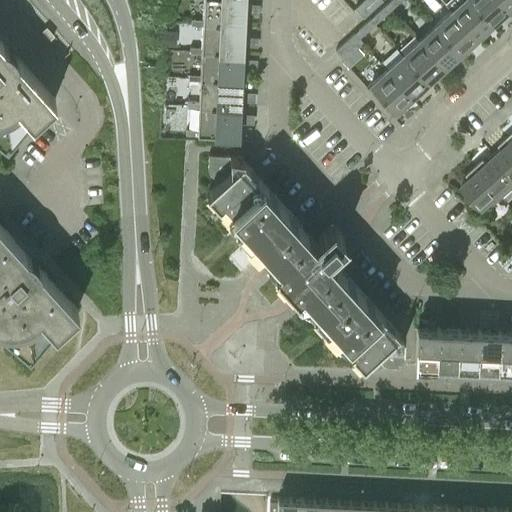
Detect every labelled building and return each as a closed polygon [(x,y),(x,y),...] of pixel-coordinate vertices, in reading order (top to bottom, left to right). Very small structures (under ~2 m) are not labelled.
[(190,25),(202,25),(202,22),(243,24),(243,12),(238,11),(238,0),(202,0),(202,19),(191,19),(190,25)] [(362,0),(354,7),(363,17),(381,0),(362,0)] [(389,0),(386,3),(390,8),(399,0),(389,0)] [(493,25),(470,0),(448,0),(445,4),(450,10),(477,40),(493,25)] [(499,0),(470,0),(493,25),(509,11),(499,0)] [(511,8),(511,0),(499,0),(509,11),(511,8)] [(390,8),(386,3),(374,14),(378,19),(390,8)] [(450,10),(434,24),(461,54),(477,40),(450,10)] [(370,18),(357,29),(362,34),(374,23),(370,18)] [(241,51),(243,24),(202,22),(202,25),(201,47),(189,47),(189,52),(200,53),(200,50),(241,51)] [(461,54),(434,24),(418,39),(445,69),(461,54)] [(174,30),(162,30),(162,44),(173,45),(174,30)] [(363,42),(354,32),(335,50),(343,59),(363,42)] [(0,136),(6,141),(28,115),(32,119),(55,98),(18,58),(2,40),(0,38),(0,136)] [(418,39),(402,53),(429,83),(445,69),(418,39)] [(188,80),(199,80),(199,77),(240,79),(241,51),(200,50),(200,53),(199,75),(188,74),(188,80)] [(402,53),(386,68),(413,98),(429,83),(402,53)] [(397,113),(413,98),(386,68),(369,83),(371,84),(368,86),(379,98),(382,96),(397,113)] [(239,106),(240,79),(199,77),(199,80),(198,102),(187,102),(186,108),(198,108),(198,105),(239,106)] [(198,105),(198,108),(197,130),(185,129),(185,135),(197,135),(197,133),(237,135),(239,106),(198,105)] [(511,141),(507,135),(498,143),(501,147),(494,153),(511,173),(511,141)] [(218,181),(206,192),(226,214),(245,235),(266,258),(266,259),(270,262),(275,268),(284,278),(293,288),(298,293),(301,297),(303,298),(323,321),(342,342),(362,364),(374,354),(382,363),(387,365),(400,366),(401,366),(403,331),(398,331),(378,309),(359,288),(339,266),(338,264),(334,261),(330,255),(325,250),(326,249),(330,249),(330,250),(343,239),(342,238),(342,234),(343,234),(334,224),(333,224),(330,224),(329,224),(317,235),(317,239),(316,240),(310,234),(306,229),(303,226),(302,225),(281,203),(262,181),(242,159),(243,155),(208,153),(208,154),(207,167),(209,172),(218,181)] [(483,157),(475,164),(502,195),(511,185),(511,173),(494,153),(486,160),(483,157)] [(502,195),(475,164),(466,172),(469,176),(461,183),(486,210),(502,195)] [(0,327),(28,351),(50,325),(54,329),(77,308),(41,268),(24,250),(0,223),(0,327)] [(414,367),(435,368),(437,327),(416,326),(414,367)] [(458,328),(437,327),(435,368),(456,369),(458,328)] [(456,369),(476,370),(478,329),(458,328),(456,369)] [(478,329),(476,370),(496,371),(498,330),(478,329)] [(496,371),(511,371),(511,330),(498,330),(496,371)] [(300,511),(302,497),(277,496),(276,500),(267,499),(266,511),(300,511)] [(302,497),(300,511),(324,511),(325,499),(302,497)] [(325,499),(324,511),(348,511),(349,500),(325,499)] [(349,500),(348,511),(372,511),(373,501),(349,500)] [(373,501),(372,511),(396,511),(397,502),(373,501)] [(420,511),(421,503),(397,502),(396,511),(420,511)] [(421,503),(420,511),(444,511),(445,504),(421,503)]
